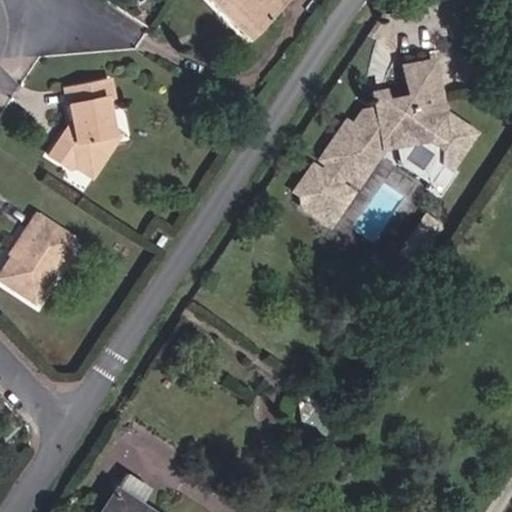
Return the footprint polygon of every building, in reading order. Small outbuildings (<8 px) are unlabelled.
[(214,0),(256,42),(296,0),(214,0)] [(422,100),(451,93),(444,64),(415,71),(422,100)] [(82,174),(109,129),(106,108),(111,107),(106,78),(67,83),(69,100),(63,100),(67,127),(60,137),(56,138),(47,153),(82,174)] [(63,100),(69,100),(67,83),(60,84),(63,100)] [(355,225),(399,153),(433,145),(444,142),(450,131),(445,111),(455,109),(451,93),(422,100),(398,106),(399,112),(389,114),(378,116),(369,132),(362,129),(342,161),(347,174),(343,181),(333,175),(317,201),(344,218),(347,227),(355,225)] [(399,112),(398,106),(395,97),(385,99),(389,114),(399,112)] [(436,159),(469,151),(464,128),(450,131),(444,142),(433,145),(436,159)] [(432,253),(455,216),(433,203),(411,240),(432,253)] [(86,242),(38,212),(0,275),(0,283),(43,313),(86,242)] [(143,511),(172,511),(115,474),(107,488),(143,511)] [(143,511),(107,488),(91,511),(143,511)]
